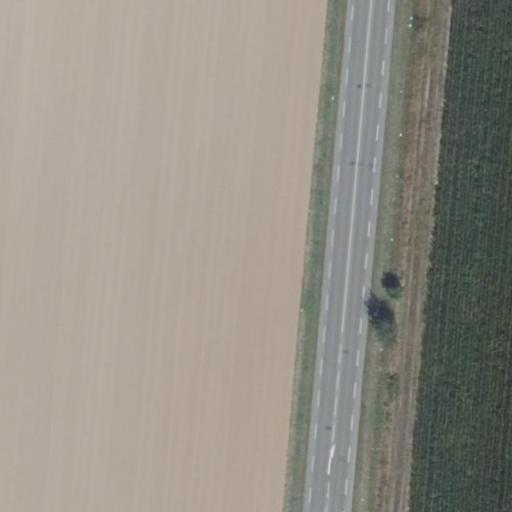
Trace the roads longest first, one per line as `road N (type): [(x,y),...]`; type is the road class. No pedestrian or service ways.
road 1 (track): [(432,0),(387,511)]
road 2 (primary): [(371,0),(327,511)]
